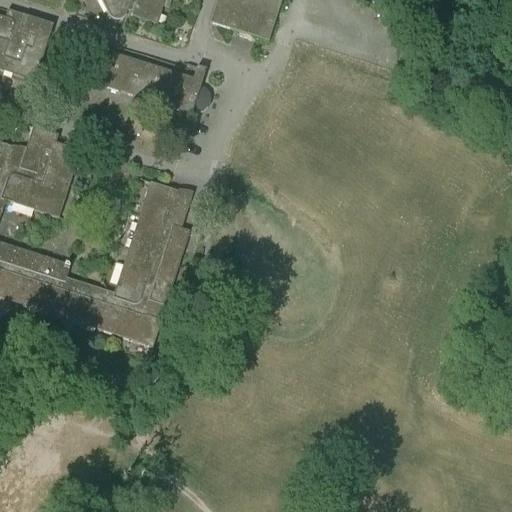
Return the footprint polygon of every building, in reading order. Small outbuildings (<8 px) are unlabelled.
[(99,0),(104,8),(107,7),(131,15),(130,18),(157,27),(165,0),(99,0)] [(268,44),(269,43),(282,0),(218,0),(210,25),(268,44)] [(39,70),(48,44),(53,28),(7,13),(4,21),(0,19),(0,74),(38,87),(43,71),(39,70)] [(236,162),(356,194),(387,78),(284,50),(271,98),(255,94),(236,162)] [(205,72),(196,69),(192,82),(99,51),(88,84),(191,117),(192,114),(196,115),(203,114),(207,109),(210,102),(209,96),(204,91),(200,90),(205,72)] [(25,154),(0,145),(0,320),(12,314),(13,313),(13,312),(12,311),(8,310),(10,304),(152,350),(189,234),(177,230),(185,206),(189,208),(192,199),(150,185),(114,296),(66,280),(70,268),(0,245),(0,218),(5,203),(59,221),(80,154),(56,146),(58,138),(33,129),(25,154)] [(448,427),(417,419),(465,234),(487,229),(483,209),(496,207),(507,165),(456,152),(451,170),(406,158),(393,210),(445,224),(433,273),(407,267),(399,297),(401,308),(393,339),(381,341),(363,413),(381,418),(369,420),(365,434),(371,436),(375,456),(387,453),(411,459),(413,451),(440,458),(448,427)]
